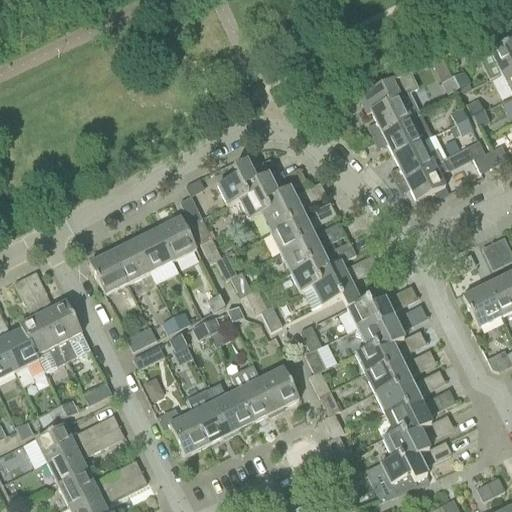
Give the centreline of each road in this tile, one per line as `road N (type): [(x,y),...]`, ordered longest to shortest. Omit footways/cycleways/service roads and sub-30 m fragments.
road 1 (residential): [(47,236),(241,135),(274,129),(308,141),(410,250)]
road 2 (residential): [(180,511),(47,236)]
road 3 (residential): [(502,431),(410,250)]
